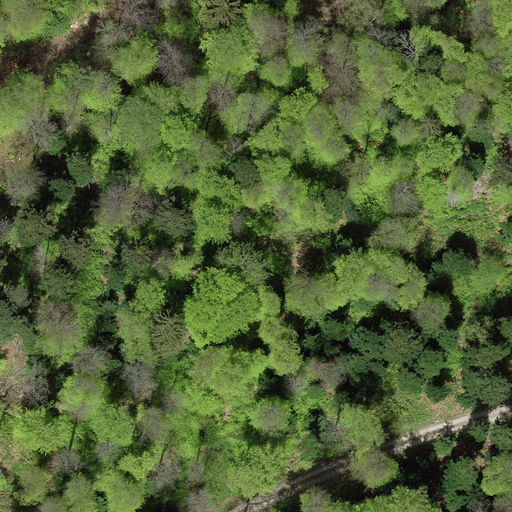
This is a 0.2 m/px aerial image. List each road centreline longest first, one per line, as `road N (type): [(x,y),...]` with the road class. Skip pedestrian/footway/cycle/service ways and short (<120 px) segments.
road 1 (track): [(511,253),(396,232),(298,235),(176,254),(106,250),(53,233),(0,167)]
road 2 (track): [(254,511),(392,447),(511,410)]
